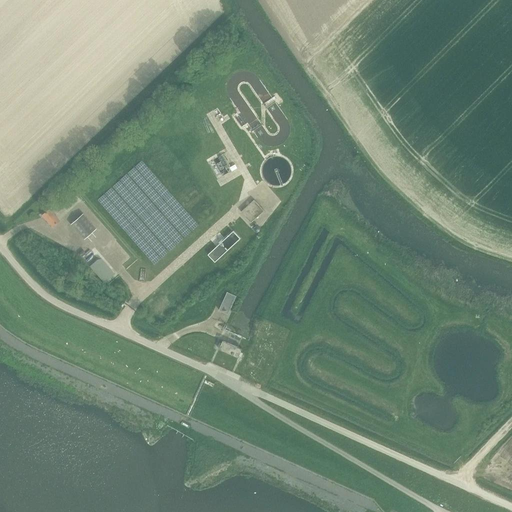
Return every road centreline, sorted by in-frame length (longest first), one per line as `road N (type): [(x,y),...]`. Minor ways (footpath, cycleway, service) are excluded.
road 1 (unclassified): [(511,508),(227,379)]
road 2 (unclassified): [(227,379),(57,303),(0,246)]
road 3 (unclassified): [(441,511),(227,379)]
